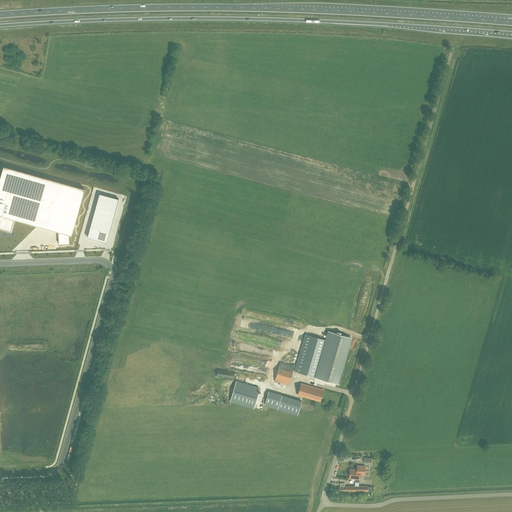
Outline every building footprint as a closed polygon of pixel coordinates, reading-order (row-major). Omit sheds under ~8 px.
[(0,47),(8,49),(10,43),(0,39),(0,47)] [(25,71),(37,74),(40,63),(28,59),(25,71)] [(0,227),(11,231),(14,219),(15,219),(58,231),(59,244),(69,243),(69,234),(72,235),(85,189),(4,166),(0,178),(0,227)] [(90,227),(87,237),(97,240),(107,242),(111,228),(112,223),(114,218),(115,213),(119,199),(109,196),(99,193),(95,208),(94,213),(92,220),(90,227)] [(305,334),(295,371),(317,377),(338,383),(351,338),(330,332),(328,341),(305,334)] [(274,381),(289,386),(295,366),(280,362),(274,381)] [(258,404),(264,385),(203,367),(197,387),(237,398),(258,404)] [(320,401),(323,390),(301,383),(298,395),(320,401)] [(265,404),(265,405),(278,409),(282,395),(269,391),(265,404)] [(299,415),(301,404),(282,399),(279,410),(299,415)] [(357,466),(357,469),(360,470),(360,475),(364,475),(365,466),(357,466)] [(360,470),(357,469),(350,469),(349,478),(359,479),(360,475),(360,470)]
